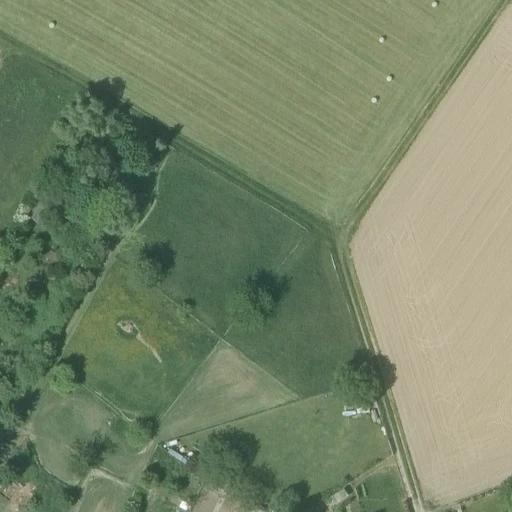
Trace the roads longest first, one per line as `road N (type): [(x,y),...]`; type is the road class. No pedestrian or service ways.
road 1 (track): [(418,511),(337,241),(503,0)]
road 2 (track): [(337,241),(0,39)]
